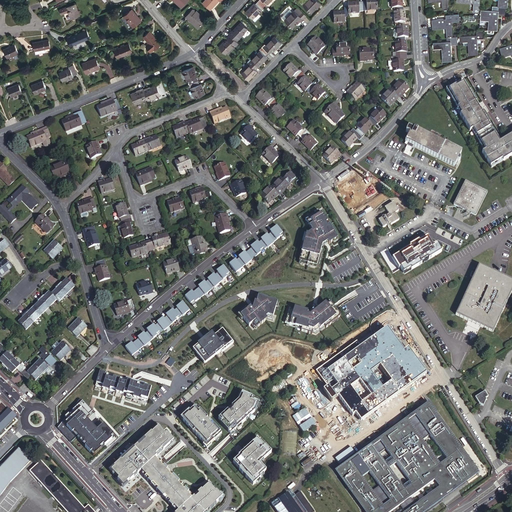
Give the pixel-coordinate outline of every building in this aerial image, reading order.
[(258,0),(257,1),(264,8),(267,5),(266,4),(270,0),(258,0)] [(319,4),(315,0),(305,0),(301,5),(309,13),(315,6),(316,7),(319,4)] [(365,0),(365,2),(361,2),(362,12),(366,12),(366,11),(377,10),(376,0),(365,0)] [(391,7),(391,12),(402,12),(401,7),(400,6),(400,0),(388,0),(389,7),(391,7)] [(447,9),(449,9),(448,0),(429,0),(429,1),(442,0),(443,9),(444,9),(444,10),(447,10),(447,9)] [(480,0),(458,0),(459,1),(474,2),(474,12),(475,12),(475,13),(477,14),(478,12),(479,12),(480,0)] [(257,1),(254,4),(253,4),(246,12),(252,18),(260,10),(261,11),(264,8),(257,1)] [(361,2),(347,3),(347,8),(347,14),(358,14),(358,12),(362,12),(361,2)] [(79,5),(70,8),(72,12),(75,19),(84,16),(79,5)] [(195,7),(189,14),(201,25),(209,17),(199,8),(198,9),(195,7)] [(296,8),(293,12),(300,19),(304,15),(296,8)] [(347,14),(347,8),(343,8),(343,12),(333,12),(333,23),(344,23),(344,18),(348,17),(347,14)] [(499,14),(499,11),(481,9),(481,11),(480,11),(480,13),(481,13),(481,15),(490,16),(489,28),(498,29),(499,14)] [(279,19),(282,22),(290,13),(287,10),(279,19)] [(137,11),(129,18),(139,29),(147,22),(137,11)] [(290,13),(282,22),(289,29),(296,22),(297,22),(300,19),(293,12),(292,11),(290,13)] [(391,12),(392,27),(395,27),(402,27),(402,22),(403,22),(403,12),(402,12),(391,12)] [(451,35),(452,35),(452,21),(452,19),(447,19),(446,19),(446,21),(443,22),(443,19),(433,19),(433,28),(446,27),(447,36),(448,35),(448,36),(450,36),(451,35)] [(230,31),(227,34),(229,35),(234,40),(237,37),(239,39),(246,31),(239,24),(231,32),(230,31)] [(405,36),(405,26),(402,27),(395,27),(395,37),(393,37),(393,42),(402,41),(402,37),(405,36)] [(87,32),(73,37),(76,45),(90,40),(87,32)] [(154,33),(148,38),(154,45),(151,48),(155,54),(159,51),(159,52),(165,46),(154,33)] [(469,53),(478,53),(477,38),(477,34),(460,36),(460,37),(459,38),(459,40),(460,40),(460,41),(469,41),(469,53)] [(234,40),(229,35),(226,38),(218,46),(226,54),(234,46),(231,43),(234,40)] [(264,45),(263,44),(260,46),(267,53),(270,50),(271,52),(280,43),(273,36),(264,45)] [(314,38),(307,45),(314,52),(313,53),(316,56),(324,47),(314,38)] [(37,42),(38,50),(49,49),(54,48),(52,40),(37,42)] [(402,41),(393,42),(394,53),(395,53),(395,57),(403,56),(403,52),(404,52),(404,41),(402,41)] [(451,44),(451,41),(434,42),(434,44),(433,44),(433,46),(434,46),(434,47),(442,47),(444,60),(452,60),(451,44)] [(511,47),(509,48),(509,46),(501,48),(503,56),(511,54),(511,44),(511,45),(511,47)] [(134,45),(119,51),(122,59),(137,53),(134,45)] [(332,50),(332,57),(336,57),(336,56),(346,56),(345,45),(331,46),(332,50)] [(21,46),(9,49),(11,58),(23,55),(21,46)] [(267,53),(260,46),(257,49),(259,50),(250,60),(255,65),(257,67),(266,58),(264,56),(267,53)] [(372,50),(358,51),(359,63),(363,62),(363,61),(373,61),(372,50)] [(403,56),(395,57),(395,61),(390,61),(391,72),(401,71),(401,60),(404,60),(403,56)] [(102,59),(87,65),(91,74),(106,69),(102,59)] [(250,60),(249,59),(245,62),(248,65),(239,74),(246,80),(255,71),(254,70),(252,68),(255,65),(250,60)] [(292,78),(294,80),(301,73),(298,70),(297,72),(289,64),(282,72),(289,80),(292,78)] [(182,70),(188,84),(191,83),(198,80),(196,76),(197,76),(193,66),(182,70)] [(75,71),(64,75),(67,84),(78,79),(77,78),(81,76),(78,67),(74,69),(75,71)] [(294,80),(297,83),(296,85),(301,90),(305,91),(311,85),(303,77),(304,76),(301,73),(294,80)] [(199,84),(198,80),(191,83),(196,97),(206,93),(202,83),(199,84)] [(456,98),(454,99),(460,109),(459,110),(472,132),(475,131),(488,151),(484,153),(493,167),(504,160),(505,162),(511,157),(511,134),(511,135),(511,136),(501,144),(489,124),(490,123),(483,111),(482,112),(476,103),(478,102),(471,91),(470,92),(465,84),(466,83),(465,80),(449,90),(451,94),(452,93),(456,98)] [(391,91),(399,99),(402,96),(401,95),(408,88),(401,81),(391,91)] [(47,82),(36,86),(39,95),(50,90),(47,82)] [(305,91),(308,94),(309,93),(317,100),(324,93),(316,85),(315,86),(312,83),(311,85),(305,91)] [(348,89),(345,92),(354,100),(363,90),(355,83),(351,87),(351,88),(349,90),(348,89)] [(143,89),(147,98),(148,99),(160,95),(156,85),(147,88),(147,87),(143,89)] [(23,86),(12,90),(15,99),(26,95),(23,86)] [(143,89),(143,87),(138,89),(139,90),(130,93),(134,104),(147,98),(143,89)] [(266,104),(269,106),(275,100),(273,97),(271,99),(262,90),(256,97),(264,106),(266,104)] [(391,91),(390,91),(381,100),(388,107),(395,101),(395,102),(399,99),(391,91)] [(108,102),(96,107),(100,117),(117,110),(112,98),(107,100),(108,102)] [(269,106),(272,109),(270,111),(279,120),(286,113),(276,104),(278,102),(275,100),(269,106)] [(333,103),(326,110),(338,122),(344,116),(335,107),(336,106),(333,103)] [(368,117),(366,120),(371,124),(372,126),(384,114),(376,107),(367,116),(368,117)] [(213,111),(209,113),(214,124),(229,118),(225,108),(214,113),(213,111)] [(81,111),(73,114),(73,116),(65,119),(61,121),(65,131),(78,126),(77,124),(85,120),(81,111)] [(202,117),(198,118),(202,129),(206,127),(202,117)] [(190,134),(202,129),(198,118),(189,122),(188,121),(185,122),(190,134)] [(355,127),(356,128),(354,131),(360,138),(363,135),(362,133),(371,124),(366,120),(364,118),(355,127)] [(297,134),(300,137),(306,130),(303,127),(302,129),(293,120),(286,127),(295,136),(297,134)] [(176,139),(190,134),(185,122),(180,124),(181,125),(172,129),(176,139)] [(511,136),(511,135),(501,142),(490,123),(489,124),(501,144),(511,136)] [(249,125),(240,134),(250,144),(258,136),(251,129),(252,128),(249,125)] [(48,138),(51,137),(47,127),(42,129),(46,139),(48,138)] [(411,129),(408,127),(406,131),(409,133),(405,142),(408,143),(406,146),(412,149),(414,146),(437,158),(454,166),(462,152),(445,143),(412,127),(411,129)] [(46,139),(42,129),(38,131),(38,133),(26,137),(30,147),(42,143),(47,141),(46,139)] [(300,137),(302,140),(301,141),(310,150),(317,143),(308,134),(309,133),(306,130),(300,137)] [(360,138),(354,131),(350,134),(348,132),(339,141),(346,148),(355,139),(357,141),(360,138)] [(48,138),(46,139),(47,141),(42,143),(43,146),(45,148),(49,146),(50,144),(48,138)] [(148,153),(161,148),(156,138),(148,141),(147,140),(143,141),(148,153)] [(135,158),(148,153),(143,141),(139,143),(140,145),(131,148),(135,158)] [(98,142),(87,146),(92,160),(102,156),(99,147),(100,146),(98,142)] [(270,146),(262,155),(271,164),(279,156),(272,150),(273,149),(270,146)] [(331,147),(322,156),(330,164),(336,157),(337,158),(340,155),(331,147)] [(192,167),(192,168),(196,166),(192,156),(179,160),(183,170),(192,167)] [(505,162),(504,160),(493,167),(494,169),(505,162)] [(220,161),(213,169),(220,176),(219,177),(221,180),(230,171),(220,161)] [(65,162),(49,168),(53,178),(65,174),(66,175),(70,173),(65,162)] [(5,168),(0,164),(0,163),(0,177),(9,187),(15,182),(5,172),(3,170),(5,168)] [(151,168),(134,175),(139,187),(144,186),(143,184),(155,179),(151,168)] [(291,170),(284,178),(289,184),(297,176),(291,170)] [(240,176),(232,185),(234,188),(236,187),(242,194),(250,186),(240,176)] [(282,176),(272,187),(279,194),(280,195),(284,192),(283,191),(290,184),(289,184),(284,178),(282,176)] [(358,205),(367,200),(356,178),(347,182),(358,205)] [(103,181),(99,182),(103,194),(115,190),(112,179),(103,182),(103,181)] [(466,182),(454,205),(475,217),(488,194),(466,182)] [(272,187),(271,185),(262,195),(269,202),(276,196),(276,197),(279,194),(272,187)] [(376,188),(381,197),(387,193),(383,185),(376,188)] [(8,200),(12,205),(20,197),(23,200),(32,210),(38,204),(29,194),(27,192),(28,191),(23,186),(8,200)] [(197,190),(190,193),(194,203),(207,199),(203,187),(199,188),(200,190),(197,191),(197,190)] [(12,205),(8,209),(10,212),(23,200),(20,197),(12,205)] [(176,201),(168,204),(170,214),(184,210),(180,198),(176,200),(176,201)] [(86,203),(77,205),(80,215),(93,211),(93,210),(90,200),(86,201),(86,203)] [(378,220),(383,230),(400,221),(396,214),(399,212),(394,202),(383,207),(388,215),(378,220)] [(122,218),(124,222),(132,219),(131,215),(130,216),(126,204),(117,206),(121,218),(122,218)] [(10,212),(8,209),(6,207),(3,205),(0,207),(0,210),(11,223),(16,218),(10,212)] [(307,233),(299,261),(319,266),(323,251),(320,251),(322,245),(328,241),(329,244),(338,238),(330,224),(328,225),(326,222),(328,221),(322,212),(321,213),(319,210),(306,219),(313,230),(308,233),(307,233)] [(227,214),(215,217),(221,235),(232,231),(229,224),(227,218),(229,218),(227,214)] [(42,215),(35,222),(46,233),(53,226),(47,220),(46,219),(42,215)] [(124,222),(125,226),(122,227),(126,239),(135,236),(132,224),(133,223),(132,219),(124,222)] [(268,235),(274,242),(280,237),(281,238),(285,235),(277,225),(270,231),(271,232),(268,234),(268,235)] [(101,244),(96,227),(84,230),(87,239),(89,238),(90,241),(89,242),(91,248),(101,244)] [(259,242),(265,249),(274,242),(268,235),(268,234),(267,233),(261,238),(262,240),(259,242)] [(154,241),(150,243),(152,252),(157,250),(156,248),(167,245),(163,235),(153,238),(154,241)] [(418,235),(388,253),(403,278),(453,248),(418,235)] [(19,236),(14,241),(16,244),(22,238),(19,236)] [(203,238),(193,241),(197,257),(209,253),(208,249),(206,250),(203,238)] [(5,239),(2,242),(0,242),(0,251),(8,244),(5,239)] [(55,240),(45,251),(53,259),(63,248),(55,240)] [(252,247),(249,250),(254,257),(261,252),(262,253),(266,250),(265,249),(259,242),(258,240),(251,246),(252,247)] [(150,243),(146,244),(146,243),(136,246),(139,257),(149,254),(149,253),(152,252),(150,243)] [(136,246),(130,248),(131,252),(130,254),(132,255),(133,259),(139,257),(136,246)] [(254,257),(249,250),(246,252),(245,251),(239,256),(239,257),(240,257),(245,264),(245,265),(249,262),(248,262),(254,257)] [(245,264),(240,257),(239,257),(237,259),(236,258),(229,263),(236,272),(243,267),(242,266),(245,264)] [(0,275),(0,276),(12,267),(6,258),(0,262),(0,275)] [(177,261),(164,265),(167,275),(176,272),(177,273),(181,272),(177,261)] [(215,274),(220,281),(227,276),(228,278),(232,275),(224,265),(217,270),(218,272),(215,274)] [(108,266),(96,269),(97,273),(99,273),(101,282),(112,279),(108,266)] [(494,333),(511,295),(511,281),(480,266),(476,275),(473,273),(471,278),(474,279),(457,316),(494,333)] [(73,273),(68,279),(71,282),(76,276),(73,273)] [(205,282),(211,289),(214,286),(214,287),(221,282),(220,281),(215,274),(214,273),(207,278),(208,279),(205,282)] [(61,281),(58,284),(67,293),(75,285),(71,282),(68,279),(67,278),(62,283),(61,281)] [(199,287),(196,289),(202,296),(205,294),(211,289),(205,282),(205,280),(198,285),(199,287)] [(151,283),(139,286),(142,297),(150,294),(151,295),(155,294),(151,283)] [(58,284),(55,287),(56,289),(52,293),(57,299),(59,301),(67,293),(58,284)] [(195,301),(202,296),(196,289),(193,291),(192,290),(185,295),(193,305),(197,303),(195,301)] [(43,294),(40,297),(49,306),(57,299),(52,293),(49,291),(44,296),(43,294)] [(250,306),(240,314),(249,325),(252,323),(256,328),(268,318),(272,319),(277,301),(258,295),(256,301),(254,307),(252,308),(250,306)] [(39,301),(34,306),(41,314),(49,306),(40,297),(37,300),(39,301)] [(174,309),(174,310),(179,317),(182,315),(183,315),(189,310),(182,301),(176,306),(177,307),(174,309)] [(294,310),(289,308),(285,322),(291,323),(291,325),(295,326),(295,327),(308,331),(308,329),(314,331),(319,326),(321,329),(325,325),(326,327),(341,316),(330,302),(327,305),(325,302),(310,315),(307,314),(308,311),(294,307),(294,310)] [(129,303),(116,307),(119,317),(128,314),(128,316),(133,315),(129,303)] [(34,306),(29,311),(28,309),(25,312),(34,321),(41,314),(34,306)] [(164,317),(169,325),(170,325),(173,323),(172,322),(176,320),(177,321),(181,318),(179,317),(174,310),(174,309),(173,308),(166,314),(167,315),(164,317)] [(26,329),(34,321),(25,312),(22,315),(23,316),(18,321),(26,329)] [(155,325),(154,325),(160,332),(169,325),(164,317),(163,316),(156,321),(157,323),(155,325)] [(79,318),(69,328),(77,336),(87,326),(79,318)] [(145,333),(144,333),(150,340),(156,335),(158,336),(161,333),(160,332),(154,325),(155,325),(153,323),(146,329),(147,330),(145,333)] [(215,353),(216,354),(232,341),(222,329),(214,335),(212,332),(197,343),(198,344),(194,347),(205,360),(215,353)] [(138,338),(135,340),(141,347),(144,345),(150,340),(144,333),(145,333),(144,331),(137,336),(138,338)] [(418,384),(386,337),(314,388),(349,437),(418,384)] [(141,347),(135,340),(132,342),(131,341),(125,346),(132,355),(138,350),(138,349),(141,347)] [(64,341),(53,352),(61,360),(72,349),(64,341)] [(205,363),(216,354),(215,353),(205,360),(194,347),(193,348),(205,363)] [(0,360),(3,363),(2,364),(5,367),(11,361),(14,358),(7,351),(6,352),(3,355),(0,358),(0,360)] [(171,357),(166,362),(170,366),(175,361),(171,357)] [(12,372),(16,368),(20,364),(14,358),(11,361),(5,367),(7,370),(9,369),(12,372)] [(40,358),(34,365),(43,374),(46,371),(44,370),(48,366),(44,362),(41,359),(40,358)] [(34,365),(28,370),(27,371),(31,375),(35,379),(39,376),(40,377),(43,374),(34,365)] [(147,401),(151,386),(100,370),(95,385),(122,393),(123,392),(126,393),(126,394),(147,401)] [(230,434),(254,411),(259,400),(242,393),(238,400),(233,405),(234,405),(228,411),(227,410),(218,419),(221,422),(220,423),(230,434)] [(486,400),(489,398),(486,393),(476,398),(480,405),(484,407),(486,401),(486,400)] [(62,433),(70,441),(78,435),(86,444),(84,446),(90,452),(92,450),(95,453),(100,448),(99,446),(102,443),(104,445),(111,438),(110,436),(113,434),(103,423),(96,429),(86,418),(89,416),(88,414),(92,410),(82,400),(81,401),(79,399),(69,412),(64,416),(65,416),(59,424),(60,426),(61,427),(64,430),(62,433)] [(0,433),(16,417),(7,408),(0,401),(0,433)] [(410,499),(434,482),(445,474),(455,488),(479,471),(429,402),(331,473),(359,511),(427,511),(442,501),(440,499),(441,498),(435,491),(415,505),(410,499)] [(124,414),(132,417),(134,409),(139,410),(140,407),(128,404),(124,414)] [(193,404),(178,418),(206,449),(222,435),(193,404)] [(159,424),(109,469),(122,484),(140,467),(177,508),(172,511),(209,511),(226,497),(209,479),(193,494),(156,454),(172,439),(159,424)] [(260,465),(273,452),(259,438),(232,464),(252,484),(266,471),(260,465)] [(0,494),(3,491),(30,461),(18,448),(0,468),(0,494)] [(190,453),(184,458),(203,479),(209,474),(190,453)] [(29,471),(66,511),(94,511),(88,505),(84,508),(40,461),(29,471)] [(445,474),(434,482),(439,488),(435,491),(441,498),(440,499),(442,501),(480,474),(479,471),(455,488),(445,474)] [(289,489),(270,503),(277,511),(305,511),(294,495),(289,489)] [(298,492),(294,495),(305,511),(311,511),(313,511),(298,492)]
